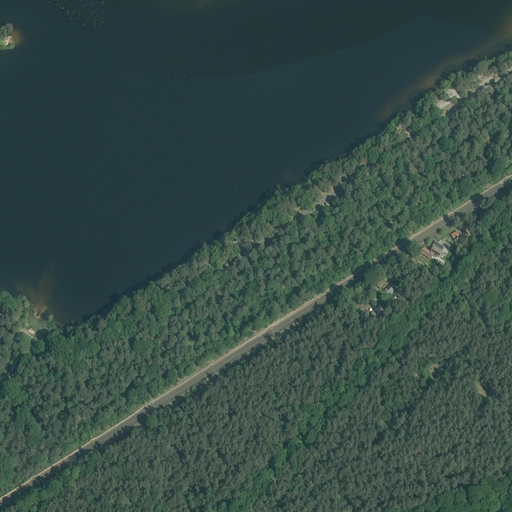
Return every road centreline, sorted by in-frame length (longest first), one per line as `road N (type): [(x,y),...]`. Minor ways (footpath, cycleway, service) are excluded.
road 1 (unclassified): [(0,318),(60,363),(92,360),(511,71)]
road 2 (unclassified): [(511,208),(241,511)]
